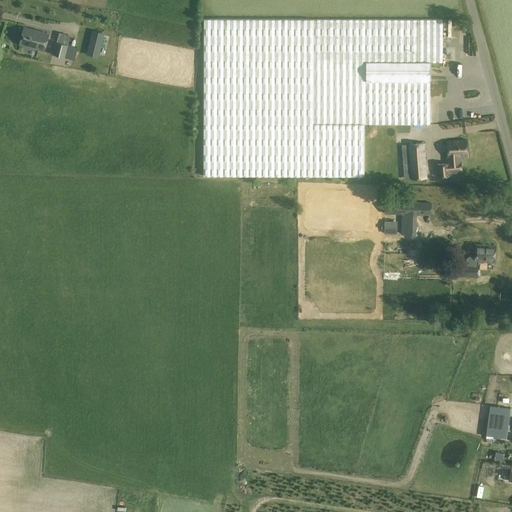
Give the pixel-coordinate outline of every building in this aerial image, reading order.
[(443,20),(204,19),(204,176),(365,177),(365,124),(430,125),(431,62),(443,62),(443,20)] [(24,28),(20,44),(20,45),(44,51),(45,48),(48,48),(50,43),(47,42),(49,35),(24,28)] [(92,30),(86,54),(99,57),(105,33),(92,30)] [(57,42),(53,54),(73,60),(77,49),(57,42)] [(460,157),(468,156),(467,141),(447,142),(449,164),(438,165),(439,177),(450,176),(450,172),(462,171),(461,163),(460,163),(460,157)] [(412,179),(426,178),(423,143),(409,144),(412,179)] [(402,235),(414,236),(415,216),(431,217),(432,205),(404,203),(386,203),(385,215),(403,215),(402,235)] [(406,254),(416,254),(416,240),(398,240),(398,244),(387,244),(388,253),(388,263),(407,262),(406,254)] [(471,266),(479,267),(479,261),(495,262),(496,246),(476,245),(476,256),(469,256),(469,263),(456,263),(456,271),(471,272),(471,266)] [(497,405),(497,396),(489,396),(489,405),(497,405)] [(510,407),(490,405),(486,435),(506,437),(510,407)]
